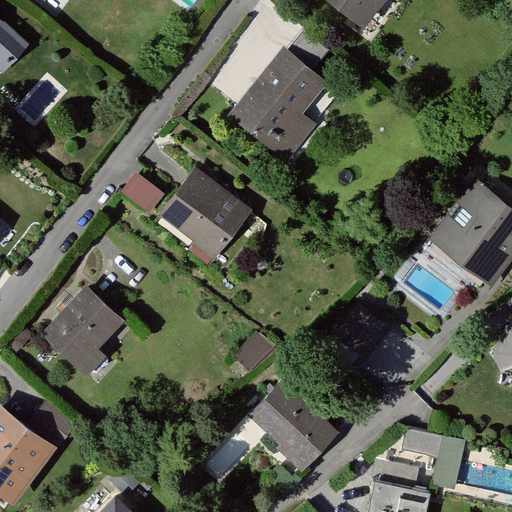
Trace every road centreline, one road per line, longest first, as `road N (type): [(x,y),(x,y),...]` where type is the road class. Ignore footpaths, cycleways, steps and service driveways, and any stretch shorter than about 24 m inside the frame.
road 1 (residential): [(0,318),(241,0)]
road 2 (residential): [(400,403),(267,511)]
